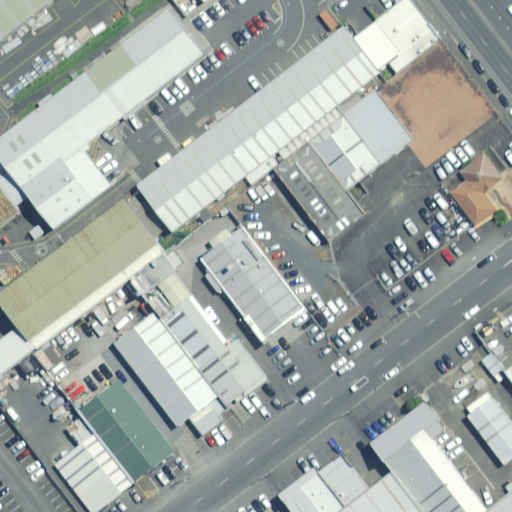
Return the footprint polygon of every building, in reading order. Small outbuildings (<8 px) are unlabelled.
[(183,0),(175,0),(0,136),(0,177),(16,199),(69,158),(112,124),(147,97),(217,43),(183,0)] [(0,0),(0,40),(51,0),(0,0)] [(330,0),(331,0),(346,19),(370,0),(330,0)] [(332,35),(129,192),(165,238),(368,80),(332,35)] [(368,94),(301,146),(338,194),(406,142),(368,94)] [(164,118),(147,97),(112,124),(129,145),(164,118)] [(338,194),(301,146),(265,174),(322,248),(358,220),(338,194)] [(505,179),(486,154),(460,173),(467,181),(451,193),(476,227),(497,211),(484,194),(505,179)] [(69,158),(16,199),(45,236),(98,195),(69,158)] [(260,212),(247,196),(232,208),(244,224),(260,212)] [(0,229),(15,218),(0,199),(0,229)] [(148,249),(114,206),(0,294),(0,318),(22,347),(148,249)] [(299,310),(235,228),(190,263),(255,345),(299,310)] [(164,252),(120,286),(133,302),(183,263),(173,250),(166,256),(164,252)] [(150,324),(211,401),(217,409),(257,377),(230,343),(221,351),(181,300),(150,324)] [(150,324),(143,315),(101,347),(169,433),(211,401),(150,324)] [(511,363),(496,375),(511,395),(511,363)] [(169,454),(111,380),(67,414),(125,488),(169,454)] [(511,459),(511,430),(484,395),(457,415),(499,469),(511,459)] [(480,511),(419,434),(376,467),(388,480),(411,511),(480,511)] [(83,511),(94,511),(125,488),(86,438),(48,467),(83,511)] [(309,471),(276,496),(288,511),(345,511),(364,498),(336,463),(316,479),(309,471)] [(411,511),(388,480),(364,498),(345,511),(411,511)] [(511,511),(511,497),(507,491),(480,511),(511,511)]
